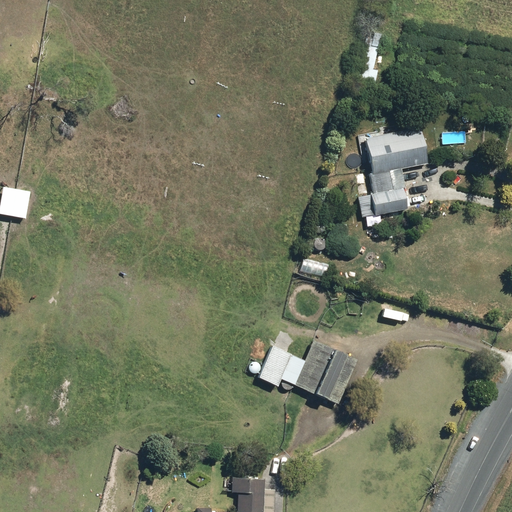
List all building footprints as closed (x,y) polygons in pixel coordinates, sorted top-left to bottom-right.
[(379,36),(365,33),(354,83),(372,88),(375,72),(371,71),(379,36)] [(417,128),(359,140),(370,195),(355,199),(359,219),(371,217),(371,218),(389,214),(391,220),(400,218),(399,212),(404,211),(404,208),(408,207),(406,198),(402,199),(400,190),(402,189),(398,171),(424,166),(417,128)] [(27,193),(0,188),(0,217),(22,221),(27,193)] [(327,265),(302,259),(299,273),(324,279),(327,265)] [(301,363),(269,349),(255,380),(274,388),(277,381),(311,396),(310,397),(322,403),(323,401),(335,406),(355,359),(321,344),(319,347),(310,343),(301,363)] [(196,511),(271,511),(272,491),(262,491),(262,480),(230,479),(229,494),(235,495),(234,511),(209,511),(210,510),(196,509),(196,511)]
